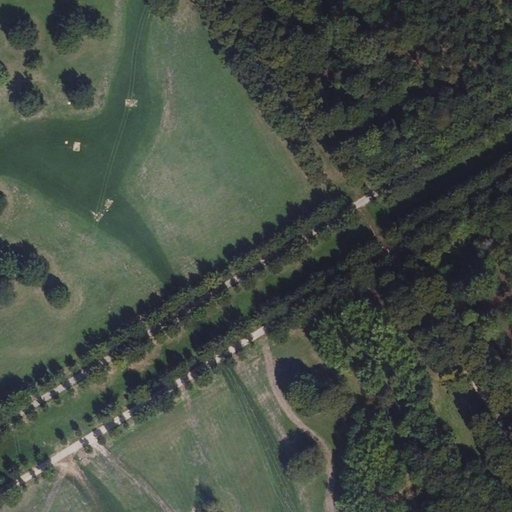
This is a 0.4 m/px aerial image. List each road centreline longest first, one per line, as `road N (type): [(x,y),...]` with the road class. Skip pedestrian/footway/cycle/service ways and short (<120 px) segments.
road 1 (track): [(0,491),(511,173)]
road 2 (track): [(511,105),(0,423)]
road 3 (track): [(511,446),(219,0)]
